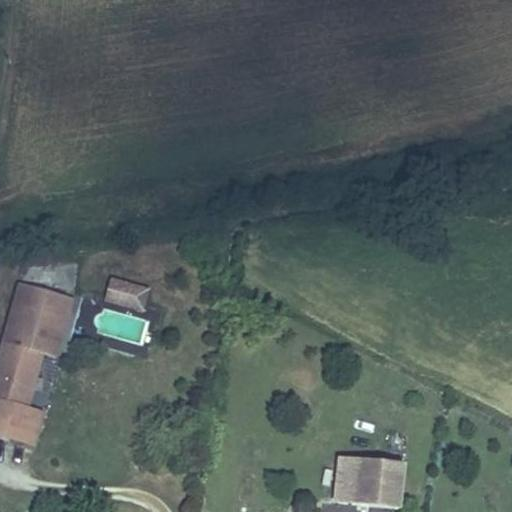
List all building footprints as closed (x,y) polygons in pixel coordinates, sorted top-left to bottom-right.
[(108,303),(147,305),(148,284),(110,282),(108,303)] [(46,356),(62,359),(73,304),(18,293),(1,384),(10,386),(36,392),(46,356)] [(137,342),(142,319),(105,311),(100,334),(137,342)] [(36,392),(10,386),(6,408),(21,411),(32,413),(36,392)] [(15,443),(18,425),(21,411),(6,408),(0,440),(15,443)] [(15,443),(44,449),(48,431),(43,430),(45,416),(32,413),(21,411),(18,425),(15,443)] [(404,511),(417,511),(423,469),(383,464),(378,509),(404,511)]
